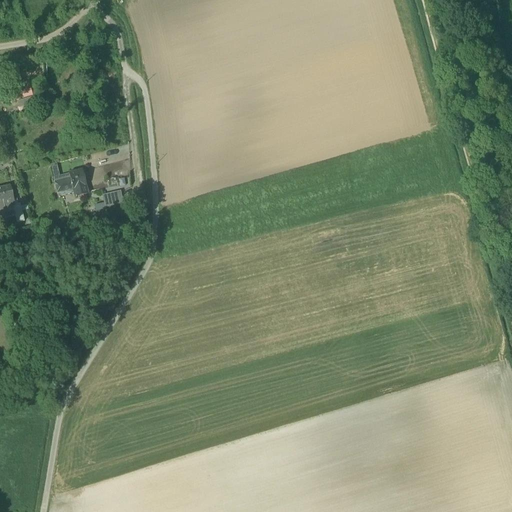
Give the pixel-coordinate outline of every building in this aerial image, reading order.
[(13,102),(32,97),(30,90),(29,85),(10,90),(13,102)] [(37,88),(30,90),(32,97),(39,95),(37,88)] [(31,99),(17,103),(19,110),(33,106),(31,99)] [(69,179),(69,175),(59,177),(56,164),(50,166),(54,183),(69,179)] [(69,179),(73,190),(86,187),(82,172),(69,175),(69,179)] [(54,183),(58,197),(73,193),(73,190),(69,179),(54,183)] [(88,195),(86,187),(73,190),(73,193),(75,199),(88,195)] [(0,211),(4,211),(4,210),(14,208),(14,207),(9,188),(0,190),(0,211)] [(104,204),(105,208),(123,205),(120,193),(103,197),(104,204)] [(105,208),(104,204),(93,206),(95,213),(105,210),(105,208)] [(14,208),(16,217),(15,217),(17,224),(24,222),(20,205),(14,207),(14,208)] [(0,215),(1,221),(15,217),(16,217),(14,208),(4,210),(4,211),(0,211),(0,215)]
